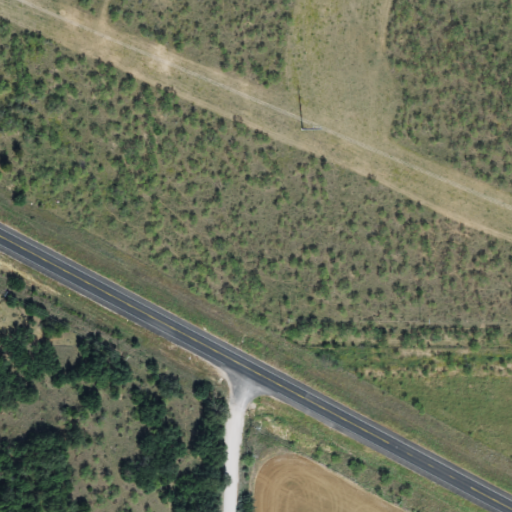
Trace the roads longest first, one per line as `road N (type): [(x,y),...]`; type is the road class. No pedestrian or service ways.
road 1 (secondary): [(0,236),(511,509)]
road 2 (residential): [(229,511),(232,419),(245,367)]
